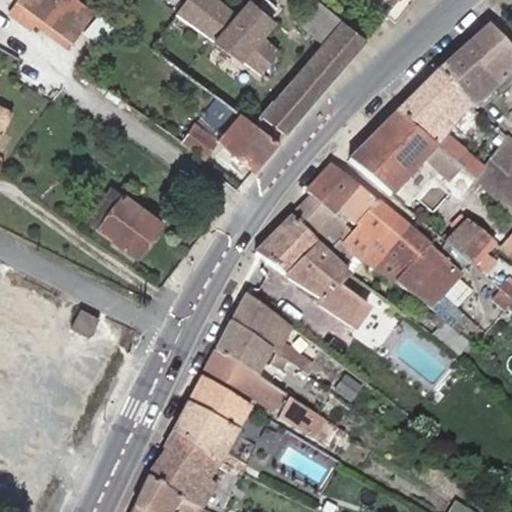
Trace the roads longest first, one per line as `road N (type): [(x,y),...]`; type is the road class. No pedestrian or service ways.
road 1 (secondary): [(462,0),(301,149),(228,241),(176,334)]
road 2 (residential): [(0,243),(176,334)]
road 3 (secondary): [(176,334),(94,511)]
road 4 (unknown): [(0,323),(57,417),(119,459)]
